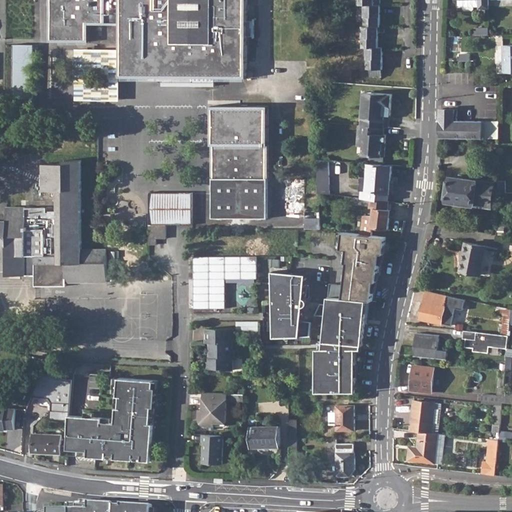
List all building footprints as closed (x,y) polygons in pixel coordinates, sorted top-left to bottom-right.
[(51,0),(51,40),(88,41),(88,23),(123,23),(123,76),(154,76),(183,76),(191,76),(191,85),(215,85),(215,82),(214,82),(214,76),(246,76),(246,36),(253,36),(253,20),(246,20),(245,0),(51,0)] [(358,0),(358,5),(365,5),(365,26),(362,26),(362,48),(367,48),(367,69),(383,69),(383,47),(379,47),(379,26),(381,26),(380,0),(358,0)] [(489,0),(458,0),(459,7),(464,7),(464,10),(465,11),(473,11),(474,9),(474,7),(479,7),(479,9),(489,9),(489,0)] [(35,44),(15,44),(15,98),(35,98),(35,44)] [(62,61),(63,50),(53,49),(52,60),(62,61)] [(113,60),(84,59),(83,89),(112,89),(113,60)] [(365,92),(364,105),(371,105),(372,93),(365,92)] [(364,105),(362,126),(385,127),(386,116),(391,116),(393,95),(372,93),(371,105),(364,105)] [(267,107),(213,107),(213,177),(213,218),(268,218),(268,151),(267,107)] [(442,108),(441,137),(500,139),(500,121),(456,120),(456,109),(442,108)] [(362,126),(359,125),(359,136),(364,136),(364,147),(363,155),(385,157),(387,135),(385,135),(385,127),(362,126)] [(347,161),(319,159),(319,179),(319,193),(330,194),(330,168),(346,167),(347,161)] [(0,271),(8,271),(8,275),(36,275),(36,286),(67,285),(67,282),(67,263),(108,262),(108,249),(82,249),(82,237),(81,160),(67,161),(67,164),(44,164),(45,190),(56,190),(59,191),(59,217),(56,216),(27,217),(27,207),(8,207),(7,204),(0,203),(0,271)] [(362,177),(360,198),(363,199),(390,202),(393,165),(369,163),(368,177),(362,177)] [(453,176),(450,202),(492,208),(496,182),(453,176)] [(150,193),(150,225),(167,225),(179,224),(193,224),(193,193),(150,193)] [(390,202),(363,199),(362,203),(371,204),(370,207),(375,208),(374,216),(364,215),(362,233),(373,235),(374,227),(389,229),(391,210),(390,209),(390,202)] [(320,211),(305,211),(305,228),(320,228),(320,216),(320,211)] [(433,213),(431,222),(443,224),(445,215),(433,213)] [(167,225),(150,225),(150,238),(150,244),(157,244),(158,239),(167,239),(167,225)] [(384,254),(386,236),(373,235),(362,233),(344,231),(342,247),(348,248),(346,261),(348,261),(347,270),(361,271),(364,251),(384,254)] [(463,260),(462,270),(481,274),(487,246),(467,242),(465,250),(463,260)] [(345,284),(376,287),(378,287),(384,254),(364,251),(361,271),(347,270),(345,284)] [(197,255),(196,307),(228,307),(228,281),(259,281),(260,256),(197,255)] [(108,262),(67,263),(67,282),(108,282),(108,262)] [(303,321),(308,274),(274,271),(276,337),(312,336),(313,321),(303,321)] [(370,300),(375,301),(376,287),(345,284),(331,282),(330,296),(370,300)] [(420,319),(443,324),(448,300),(426,295),(420,319)] [(330,296),(330,304),(363,308),(361,323),(366,323),(368,323),(370,300),(330,296)] [(448,300),(443,324),(448,325),(454,301),(448,300)] [(328,392),(357,392),(357,348),(355,349),(355,345),(364,345),(366,323),(361,323),(363,308),(330,304),(321,303),(316,315),(327,317),(324,342),(327,342),(327,349),(318,349),(318,392),(328,392)] [(506,307),(502,334),(509,335),(510,323),(511,308),(506,307)] [(259,329),(260,321),(239,320),(239,329),(259,329)] [(206,329),(206,343),(210,343),(210,358),(208,358),(208,369),(222,369),(222,370),(233,370),(233,343),(234,343),(234,329),(206,329)] [(417,330),(415,355),(447,358),(448,350),(438,350),(440,333),(417,330)] [(464,338),(467,339),(477,340),(478,332),(465,330),(464,338)] [(502,334),(478,332),(477,340),(467,339),(466,347),(475,348),(474,351),(490,352),(490,346),(508,348),(509,335),(502,334)] [(414,364),(412,391),(432,393),(435,367),(414,364)] [(483,394),(482,403),(495,405),(503,405),(503,402),(504,393),(506,370),(501,369),(498,395),(483,394)] [(77,417),(74,455),(157,462),(162,382),(125,379),(122,420),(77,417)] [(227,395),(205,393),(205,404),(207,405),(207,410),(200,410),(200,420),(201,423),(202,425),(204,426),(206,427),(215,427),(215,423),(226,424),(227,395)] [(511,393),(504,393),(503,402),(511,402),(511,393)] [(414,399),(411,431),(419,432),(434,433),(436,402),(414,399)] [(436,402),(434,433),(439,434),(441,434),(443,403),(436,402)] [(356,404),(338,405),(338,430),(356,430),(356,404)] [(495,405),(494,423),(501,424),(503,405),(495,405)] [(0,406),(0,430),(7,431),(7,429),(16,430),(17,409),(7,409),(7,407),(0,406)] [(281,426),(251,426),(252,447),(281,447),(281,426)] [(434,433),(419,432),(418,447),(410,446),(408,460),(437,463),(439,434),(434,433)] [(35,434),(34,453),(62,454),(63,435),(35,434)] [(439,434),(437,463),(442,463),(446,434),(441,434),(439,434)] [(224,436),(202,435),(202,442),(204,442),(203,463),(223,464),(224,436)] [(490,439),(488,461),(484,461),(483,474),(488,474),(496,475),(500,440),(493,439),(490,439)] [(355,443),(338,443),(339,476),(350,476),(356,469),(356,451),(355,451),(355,443)] [(81,511),(81,502),(71,503),(70,511),(81,511)] [(44,511),(44,509),(38,509),(35,511),(70,511),(71,503),(56,503),(56,511),(44,511)]
